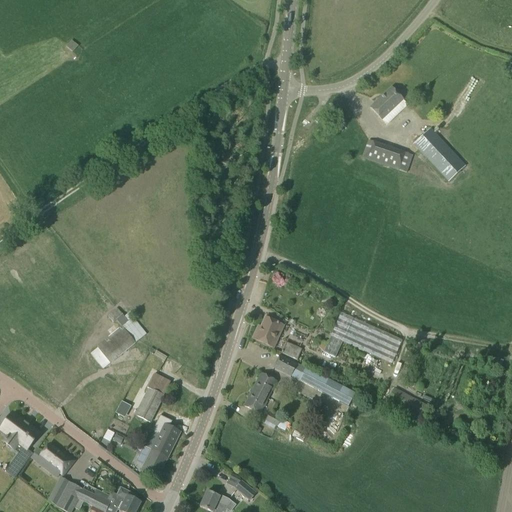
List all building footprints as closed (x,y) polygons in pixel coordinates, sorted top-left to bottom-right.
[(74,52),(79,46),(72,41),(67,47),(74,52)] [(381,120),(402,100),(391,88),(370,108),(381,120)] [(465,167),(430,129),(413,145),(448,183),(465,167)] [(341,157),(351,144),(342,138),(337,144),(341,148),(336,154),(341,157)] [(369,141),(363,159),(406,173),(412,156),(369,141)] [(49,291),(38,273),(50,265),(35,240),(7,256),(34,300),(49,291)] [(116,309),(107,317),(109,318),(113,323),(117,320),(122,326),(117,330),(131,348),(135,344),(137,342),(146,335),(132,318),(133,317),(130,312),(124,317),(116,309)] [(401,341),(340,314),(327,344),(321,344),(319,349),(323,353),(335,359),(342,343),(391,365),(401,341)] [(282,326),(274,322),(265,318),(255,340),(273,348),(282,326)] [(285,345),(281,354),(296,361),(300,352),(301,349),(286,342),(285,345)] [(280,356),(273,368),(290,377),(291,377),(292,374),(297,365),(280,356)] [(292,374),(291,377),(304,384),(348,407),(355,393),(305,367),(304,369),(297,365),(292,374)] [(148,389),(134,416),(150,424),(163,397),(170,383),(154,374),(147,388),(148,389)] [(269,379),(261,374),(244,406),(258,414),(275,382),(269,379)] [(112,383),(101,404),(106,407),(117,385),(112,383)] [(385,405),(419,423),(428,406),(393,389),(385,405)] [(122,402),(115,413),(123,417),(129,406),(122,402)] [(266,421),(280,429),(279,432),(286,436),(292,425),(281,419),(270,413),(266,421)] [(12,414),(0,430),(7,436),(8,436),(6,439),(6,438),(4,440),(5,440),(3,442),(14,450),(18,444),(23,447),(26,450),(38,434),(29,426),(28,426),(27,426),(24,423),(24,422),(23,422),(23,423),(12,414)] [(158,435),(151,450),(167,458),(179,435),(180,433),(180,432),(169,427),(172,421),(159,415),(151,432),(158,435)] [(108,429),(104,438),(111,442),(115,433),(108,429)] [(293,436),(303,440),(305,435),(295,430),(293,436)] [(115,435),(113,441),(120,444),(123,439),(115,435)] [(41,454),(39,457),(39,458),(46,463),(43,467),(50,473),(54,469),(63,476),(74,461),(63,453),(62,454),(49,444),(41,454)] [(157,480),(167,458),(151,450),(140,472),(157,480)] [(14,459),(5,472),(15,479),(24,466),(18,462),(15,459),(14,459)] [(101,511),(104,511),(108,504),(68,482),(55,507),(64,511),(71,511),(73,508),(77,500),(84,503),(92,507),(101,511)] [(241,482),(240,483),(235,489),(249,500),(255,494),(241,482)] [(136,511),(140,503),(133,499),(134,496),(120,489),(116,498),(111,508),(119,511),(136,511)] [(219,497),(206,492),(199,507),(209,511),(226,511),(227,511),(228,511),(230,511),(236,506),(228,499),(220,496),(219,497)] [(77,500),(73,508),(79,511),(84,503),(77,500)]
